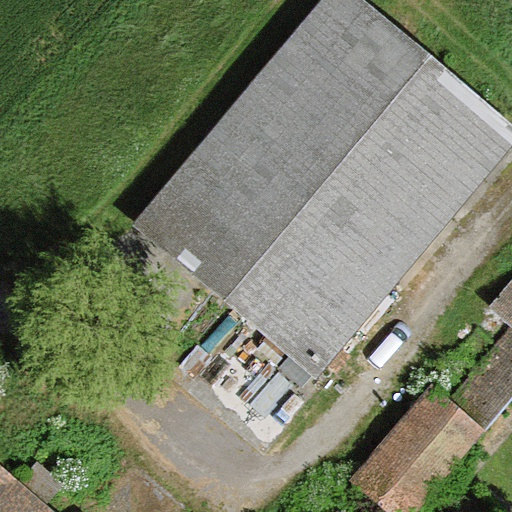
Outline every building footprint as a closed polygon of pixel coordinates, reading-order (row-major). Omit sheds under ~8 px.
[(511,128),(359,0),(323,0),(140,218),(314,364),(511,129),(511,128)] [(511,285),(492,307),(511,325),(511,285)] [(511,325),(449,398),(482,427),(511,392),(511,325)] [(435,385),(358,474),(401,511),(407,511),(482,427),(449,398),(435,385)] [(43,511),(0,475),(0,511),(43,511)]
